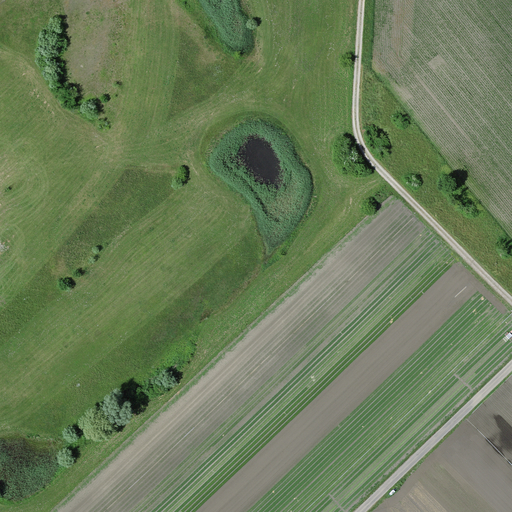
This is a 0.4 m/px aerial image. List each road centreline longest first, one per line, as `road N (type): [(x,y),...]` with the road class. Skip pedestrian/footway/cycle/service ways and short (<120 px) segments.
road 1 (track): [(360,0),(357,138),(370,161),(511,304)]
road 2 (unclassified): [(511,365),(360,511)]
